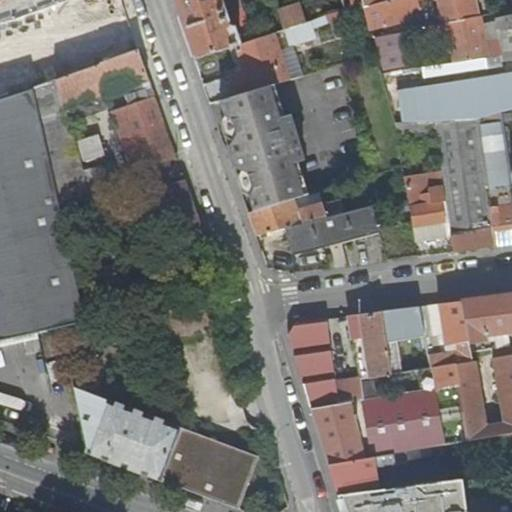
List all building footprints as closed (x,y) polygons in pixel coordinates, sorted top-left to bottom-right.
[(0,0),(0,24),(69,0),(0,0)] [(175,0),(196,60),(231,48),(241,45),(236,28),(232,29),(229,19),(230,18),(228,11),(226,11),(223,0),(175,0)] [(244,9),(240,0),(238,0),(235,1),(238,11),(244,9)] [(343,0),(346,10),(363,4),(362,0),(343,0)] [(423,2),(422,0),(392,0),(386,2),(364,8),(369,23),(410,12),(408,6),(423,2)] [(449,23),(480,17),(476,0),(437,0),(443,24),(449,23)] [(281,16),(286,30),(306,23),(301,10),(281,16)] [(511,15),(495,18),(498,37),(501,56),(502,62),(511,60),(511,15)] [(484,39),(480,17),(449,23),(452,36),(457,63),(486,59),(501,56),(498,37),(484,39)] [(317,38),(311,22),(306,23),(286,30),(291,46),(317,38)] [(431,40),(452,36),(449,23),(443,24),(373,38),(382,74),(404,70),(400,42),(430,36),(431,40)] [(236,74),(205,85),(212,105),(222,102),(268,87),(291,80),(281,51),(275,34),(241,45),(231,48),(238,67),(234,68),(236,74)] [(291,80),(305,76),(295,47),(281,51),(291,80)] [(168,237),(201,225),(181,167),(164,172),(165,178),(149,183),(152,196),(124,208),(119,191),(86,201),(61,208),(41,118),(66,109),(150,79),(140,50),(97,65),(32,88),(39,114),(66,234),(72,232),(77,249),(125,231),(127,236),(163,223),(168,237)] [(502,66),(502,62),(501,56),(486,59),(487,68),(502,66)] [(486,59),(457,63),(422,68),(424,79),(486,68),(487,68),(486,59)] [(511,110),(511,73),(488,78),(398,92),(402,122),(434,122),(478,120),(503,113),(511,110)] [(133,174),(178,158),(153,87),(127,96),(129,105),(112,111),(133,174)] [(295,200),(303,198),(290,156),(286,144),(297,140),(293,127),(282,131),(279,120),(268,87),(222,102),(255,212),(280,205),(295,200)] [(64,234),(66,234),(39,114),(32,88),(10,96),(0,99),(0,342),(84,321),(64,234)] [(61,208),(86,201),(80,171),(66,109),(41,118),(61,208)] [(511,179),(511,174),(503,113),(478,120),(496,247),(511,244),(511,179)] [(290,116),(279,120),(282,131),(293,127),(290,116)] [(478,120),(434,122),(442,172),(452,235),(454,252),(482,249),(496,247),(478,120)] [(286,144),(290,156),(301,153),(297,140),(286,144)] [(86,201),(119,191),(122,190),(114,162),(80,171),(86,201)] [(452,235),(442,172),(420,176),(420,174),(413,175),(414,178),(406,180),(409,197),(416,243),(452,235)] [(249,214),(257,236),(286,229),(345,214),(342,202),(325,206),(324,204),(298,212),(295,200),(280,205),(255,212),(249,214)] [(345,214),(286,229),(292,255),(329,245),(330,248),(381,234),(373,207),(345,214)] [(472,340),(473,345),(489,342),(487,336),(502,335),(502,340),(511,338),(511,336),(511,333),(511,332),(511,294),(464,301),(472,340)] [(218,327),(211,296),(160,308),(166,339),(218,327)] [(472,340),(464,301),(440,304),(448,345),(472,340)] [(427,336),(431,356),(449,353),(448,345),(440,304),(427,306),(429,316),(424,317),(427,336)] [(422,307),(384,312),(395,375),(404,373),(399,341),(427,336),(424,317),(422,307)] [(384,312),(352,316),(363,380),(395,375),(384,312)] [(291,336),(313,410),(353,403),(369,400),(367,384),(358,386),(357,381),(338,384),(329,319),(299,324),(291,336)] [(449,353),(474,349),(473,345),(472,340),(448,345),(449,353)] [(433,368),(437,367),(457,363),(476,360),(474,349),(449,353),(431,356),(433,368)] [(461,384),(471,441),(511,433),(511,353),(499,356),(499,357),(510,428),(487,432),(476,360),(457,363),(461,384)] [(481,360),(476,360),(487,432),(510,428),(499,357),(494,358),(504,424),(491,426),(481,360)] [(437,367),(441,388),(461,384),(457,363),(437,367)] [(369,400),(353,403),(367,455),(408,451),(471,441),(461,384),(441,388),(369,400)] [(89,454),(244,511),(248,511),(269,461),(75,387),(89,454)] [(353,403),(313,410),(327,462),(367,455),(353,403)] [(367,455),(327,462),(337,492),(343,492),(380,486),(378,466),(409,461),(408,451),(367,455)] [(467,511),(462,476),(380,486),(343,492),(348,511),(467,511)]
